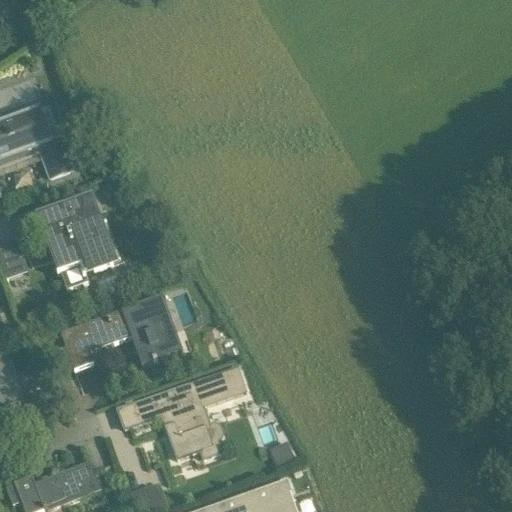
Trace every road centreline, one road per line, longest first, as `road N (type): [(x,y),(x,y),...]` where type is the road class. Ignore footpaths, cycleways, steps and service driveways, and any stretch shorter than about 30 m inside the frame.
road 1 (track): [(511,207),(471,241),(452,291),(511,464)]
road 2 (residential): [(0,474),(111,428)]
